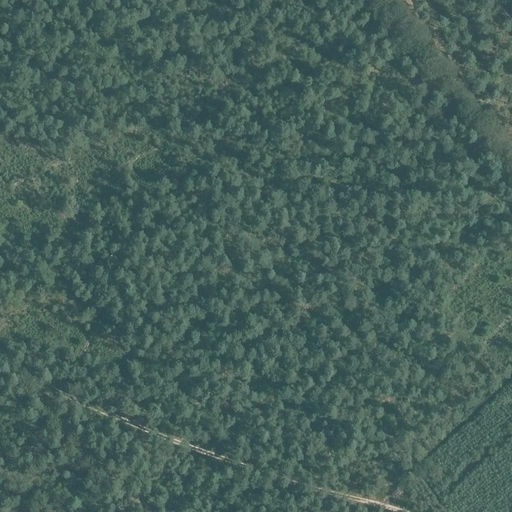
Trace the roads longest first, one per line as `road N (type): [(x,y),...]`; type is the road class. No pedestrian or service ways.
road 1 (track): [(428,455),(64,0)]
road 2 (track): [(403,511),(174,442),(0,364)]
road 3 (track): [(511,377),(373,503)]
